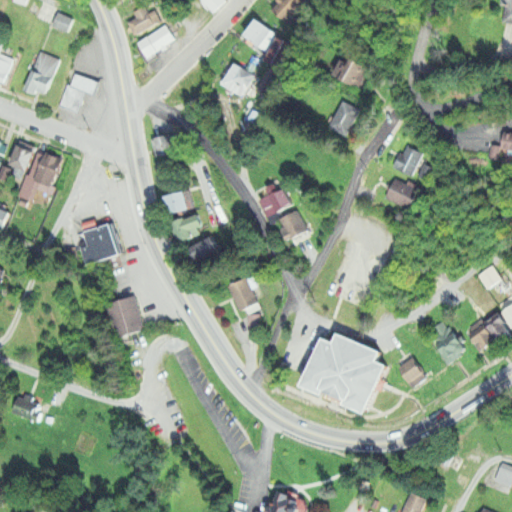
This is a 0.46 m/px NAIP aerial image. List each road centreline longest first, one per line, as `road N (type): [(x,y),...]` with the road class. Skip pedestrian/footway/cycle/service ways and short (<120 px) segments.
road 1 (secondary): [(511,373),(429,428),(384,442),(297,426),(250,395),(181,290),(149,223),(116,51),(97,0)]
road 2 (residential): [(440,0),(416,63),(419,103),(444,129),(470,137),(511,129),(496,90),(427,111)]
road 3 (residential): [(126,106),(145,101),(240,0)]
road 4 (residential): [(134,160),(0,106)]
